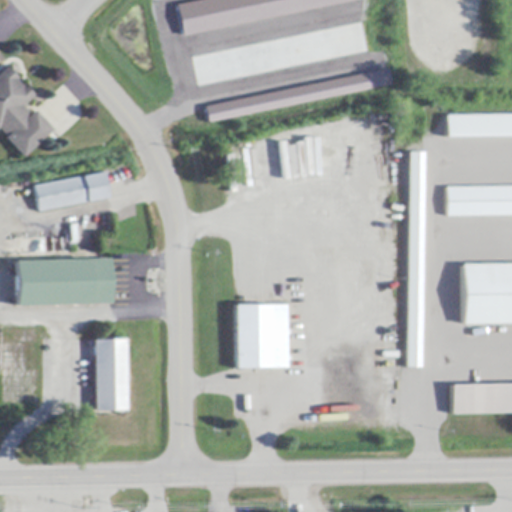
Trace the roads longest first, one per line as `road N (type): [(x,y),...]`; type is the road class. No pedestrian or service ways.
road 1 (residential): [(25,0),(143,136),(167,183),(178,257),(178,476)]
road 2 (tertiary): [(511,469),(0,478)]
